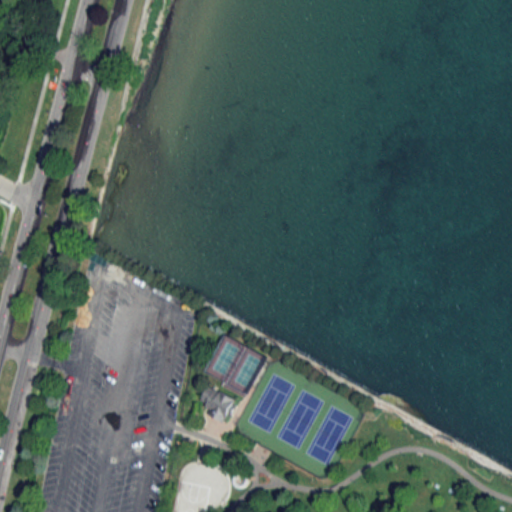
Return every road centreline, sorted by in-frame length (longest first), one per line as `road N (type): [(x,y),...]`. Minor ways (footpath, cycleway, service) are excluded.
road 1 (secondary): [(0,467),(120,0)]
road 2 (secondary): [(69,61),(0,318)]
